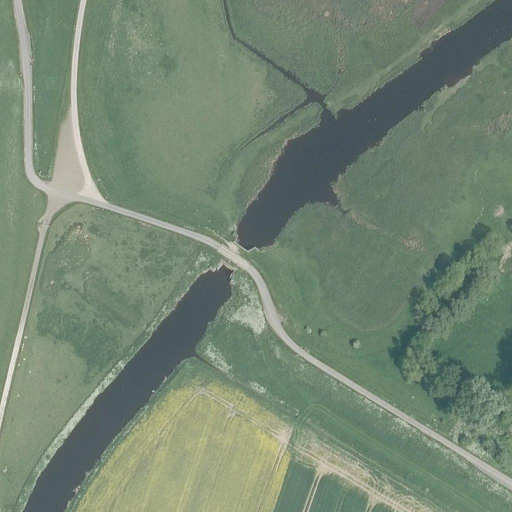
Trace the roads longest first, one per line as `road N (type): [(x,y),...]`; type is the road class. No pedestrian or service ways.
road 1 (unclassified): [(511,485),(305,359),(273,326),(256,280),(218,250),(89,201)]
road 2 (track): [(89,201),(63,202),(44,226),(0,418)]
road 3 (track): [(89,201),(41,187),(29,175),(16,0)]
road 4 (residential): [(89,201),(74,134),(83,0)]
